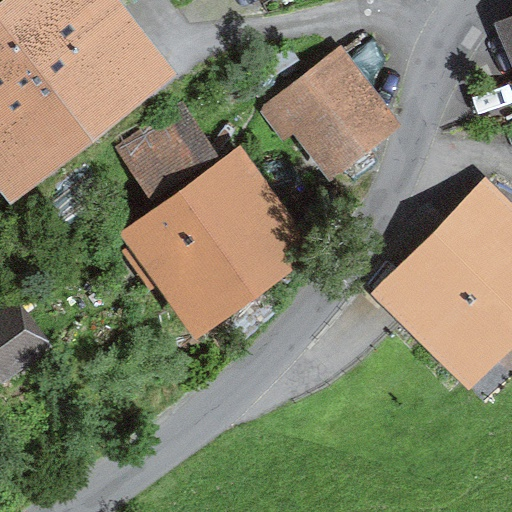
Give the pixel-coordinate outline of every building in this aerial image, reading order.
[(89,0),(25,0),(2,19),(80,117),(143,67),(89,0)] [(2,19),(0,20),(0,148),(15,168),(80,117),(2,19)] [(332,60),(285,97),(335,160),(382,123),(332,60)] [(153,185),(219,137),(188,95),(122,143),(153,185)] [(166,278),(172,273),(199,304),(286,241),(236,170),(136,239),(166,278)] [(511,218),(481,189),(397,275),(478,353),(511,318),(511,218)] [(12,312),(0,320),(0,360),(2,364),(34,342),(12,312)]
